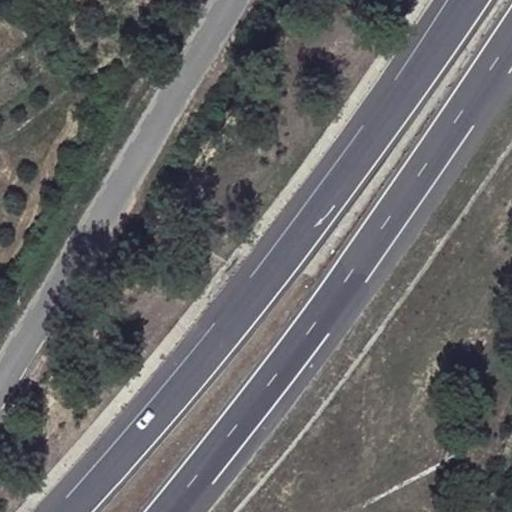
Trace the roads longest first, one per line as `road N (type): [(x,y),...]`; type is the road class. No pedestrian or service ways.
road 1 (motorway): [(469,0),(292,260),(70,511)]
road 2 (motorway): [(164,511),(342,293),(511,42)]
road 3 (tertiary): [(213,0),(0,351)]
